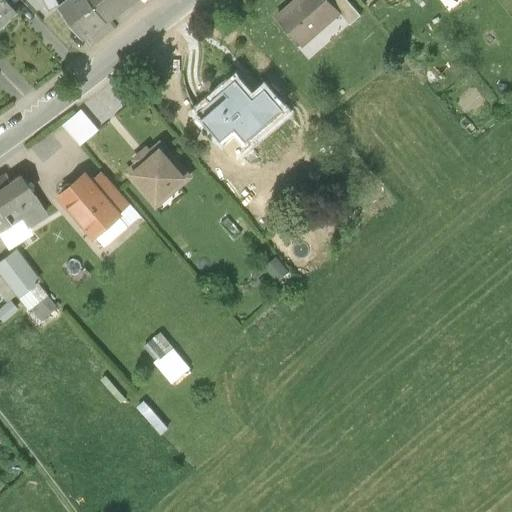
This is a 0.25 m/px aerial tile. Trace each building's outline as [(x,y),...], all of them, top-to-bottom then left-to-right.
[(0,0),(0,23),(12,13),(0,0)] [(45,0),(50,9),(59,5),(57,0),(45,0)] [(65,0),(59,5),(85,38),(134,0),(65,0)] [(326,0),(296,0),(278,16),(303,45),(339,14),(328,1),(326,0)] [(345,0),(329,0),(328,1),(339,14),(349,25),(360,16),(345,0)] [(240,78),(197,115),(219,141),(232,130),(246,147),(284,113),(262,88),(254,95),(240,78)] [(81,112),(63,127),(79,147),(97,132),(81,112)] [(162,142),(126,172),(132,180),(156,208),(192,178),(167,149),(162,142)] [(45,212),(19,175),(0,187),(0,214),(2,218),(7,225),(20,217),(26,225),(45,212)] [(60,194),(58,196),(91,233),(116,211),(91,184),(84,175),(74,184),(67,183),(61,188),(60,194)] [(101,175),(91,184),(116,211),(125,203),(101,175)] [(138,216),(125,203),(116,211),(91,233),(103,247),(138,216)] [(289,270),(276,256),(264,267),(277,281),(289,270)] [(55,308),(17,257),(0,269),(0,293),(7,303),(14,298),(17,301),(22,298),(39,320),(55,308)] [(171,344),(153,360),(172,381),(190,364),(171,344)]
